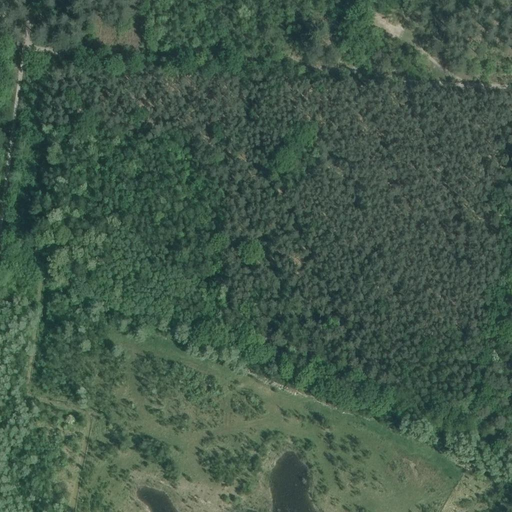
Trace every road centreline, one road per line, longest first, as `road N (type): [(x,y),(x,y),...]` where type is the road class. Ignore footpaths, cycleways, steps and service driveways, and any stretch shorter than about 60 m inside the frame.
road 1 (unknown): [(511,82),(352,63),(26,43)]
road 2 (unknown): [(26,43),(0,219)]
